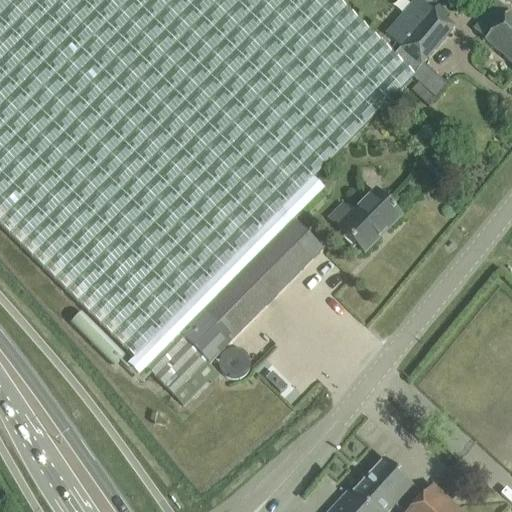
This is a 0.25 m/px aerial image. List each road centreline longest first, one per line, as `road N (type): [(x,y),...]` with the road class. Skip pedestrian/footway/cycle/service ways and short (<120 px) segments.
road 1 (unclassified): [(269,500),(511,203)]
road 2 (primary): [(123,511),(0,339)]
road 3 (primary): [(0,401),(75,511)]
